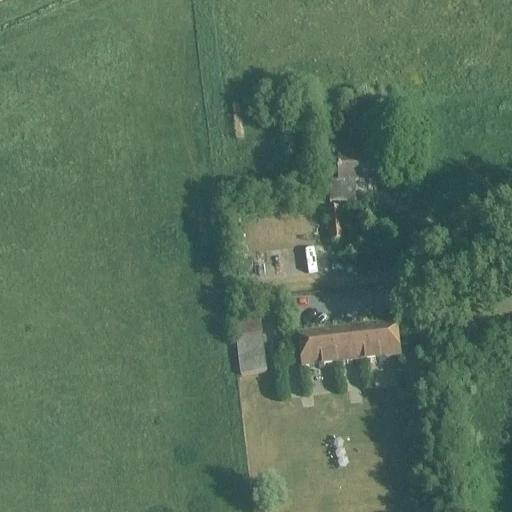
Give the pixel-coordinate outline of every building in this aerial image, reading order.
[(329,184),(329,205),(355,205),(355,185),(382,185),(382,154),(328,154),(328,178),(338,178),(338,184),(329,184)] [(401,179),(389,178),(389,189),(401,189),(401,179)] [(283,202),(265,203),(266,212),(284,211),(283,202)] [(255,207),(230,209),(230,218),(256,217),(255,207)] [(331,244),(345,242),(342,212),(328,213),(331,244)] [(238,218),(230,219),(234,257),(243,256),(238,218)] [(241,379),(268,376),(260,316),(233,319),(241,379)] [(301,371),(401,360),(397,326),(297,338),(301,371)]
